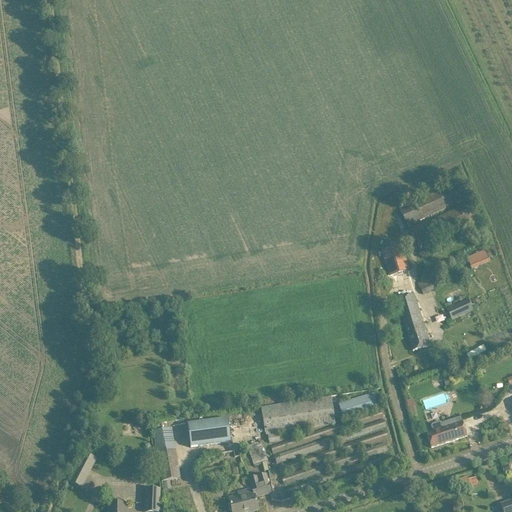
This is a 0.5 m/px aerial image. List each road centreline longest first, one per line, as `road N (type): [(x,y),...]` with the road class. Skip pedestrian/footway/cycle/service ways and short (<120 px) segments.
road 1 (track): [(52,0),(95,357),(50,511)]
road 2 (unclassified): [(332,511),(511,444)]
